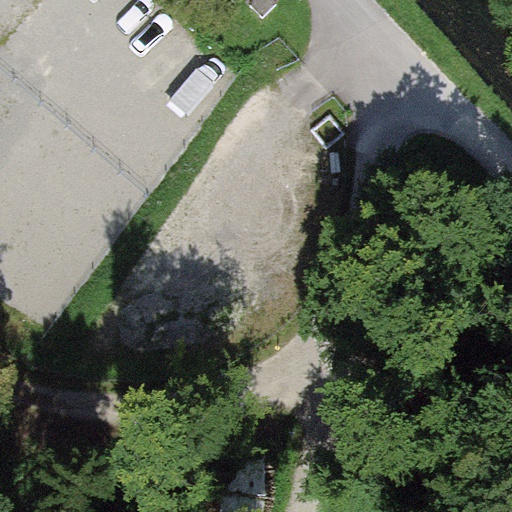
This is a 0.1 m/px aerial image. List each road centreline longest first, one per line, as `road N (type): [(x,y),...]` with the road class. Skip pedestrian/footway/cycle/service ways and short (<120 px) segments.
road 1 (track): [(313,364),(372,242),(375,120),(364,29),(511,164)]
road 2 (track): [(0,358),(148,401),(313,364)]
road 3 (track): [(302,511),(322,416),(313,364)]
